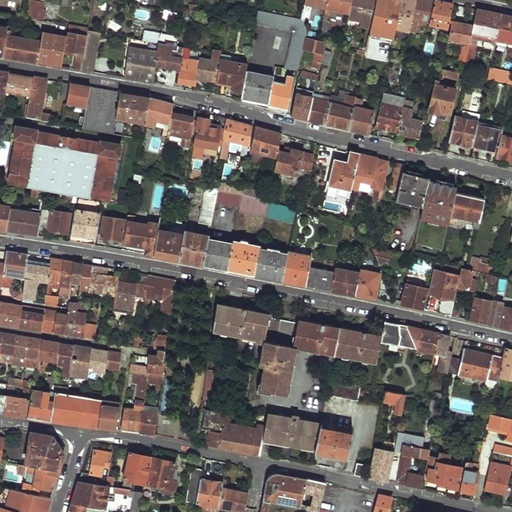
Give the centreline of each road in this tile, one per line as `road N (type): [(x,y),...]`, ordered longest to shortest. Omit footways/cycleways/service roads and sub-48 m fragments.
road 1 (residential): [(511,178),(213,103),(0,65)]
road 2 (residential): [(0,240),(511,339)]
road 3 (residential): [(81,431),(495,511)]
